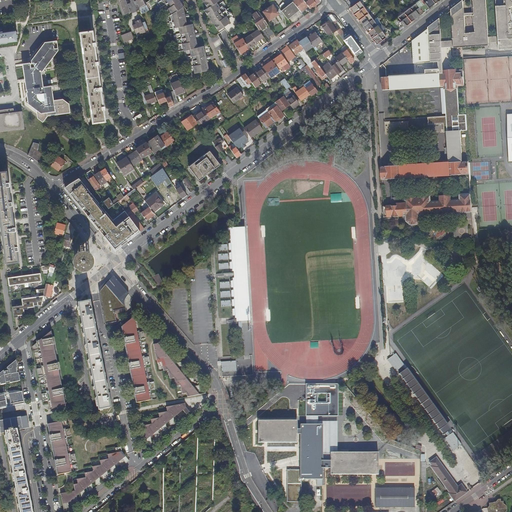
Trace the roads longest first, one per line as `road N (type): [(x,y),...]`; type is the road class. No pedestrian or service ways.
road 1 (residential): [(332,2),(53,185)]
road 2 (unclassified): [(375,58),(120,258)]
road 3 (unclassified): [(84,511),(222,400)]
road 4 (residential): [(222,400),(211,375),(132,286)]
road 5 (residential): [(269,511),(248,478),(222,400)]
